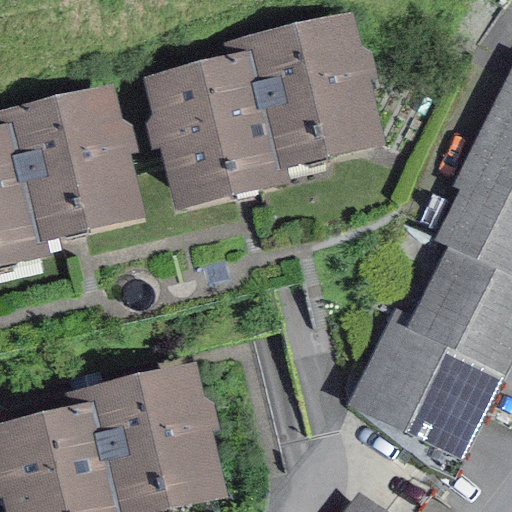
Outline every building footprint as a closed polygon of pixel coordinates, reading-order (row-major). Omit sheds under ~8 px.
[(230,51),(147,73),(157,111),(151,120),(157,143),(165,141),(182,205),(298,174),(295,164),(393,138),(377,78),(385,76),(378,50),(368,46),(358,8),(228,42),(230,51)] [(511,67),(457,182),(463,185),(439,235),(451,240),(415,315),(397,306),(352,401),(469,457),(511,367),(511,67)] [(0,258),(57,244),(54,234),(151,208),(135,148),(144,146),(137,120),(127,115),(117,78),(0,108),(0,258)] [(73,399),(0,417),(0,490),(7,489),(13,511),(137,511),(235,486),(219,426),(227,424),(220,398),(210,393),(200,356),(70,390),(73,399)] [(384,511),(365,496),(351,511),(384,511)]
